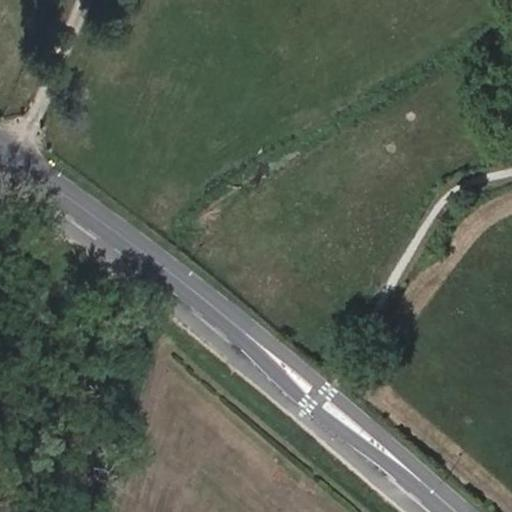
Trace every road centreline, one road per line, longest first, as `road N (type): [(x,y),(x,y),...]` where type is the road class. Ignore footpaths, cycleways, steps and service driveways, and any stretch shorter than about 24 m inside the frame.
road 1 (tertiary): [(216,308),(310,404),(434,492)]
road 2 (tertiary): [(434,492),(277,350),(216,308)]
road 3 (tertiary): [(0,130),(216,308)]
road 4 (track): [(21,145),(84,0)]
